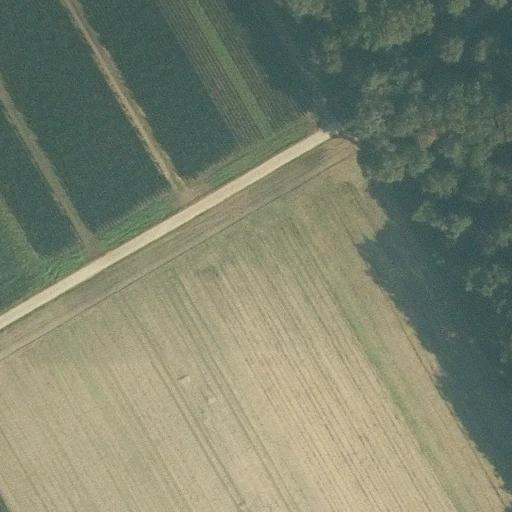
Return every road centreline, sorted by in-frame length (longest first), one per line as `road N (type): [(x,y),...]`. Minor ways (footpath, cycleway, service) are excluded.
road 1 (track): [(357,114),(0,323)]
road 2 (track): [(357,114),(511,382)]
road 3 (track): [(496,0),(357,114)]
road 4 (track): [(357,114),(290,0)]
